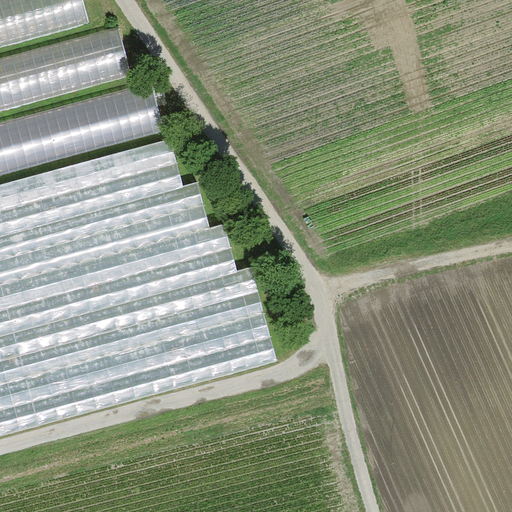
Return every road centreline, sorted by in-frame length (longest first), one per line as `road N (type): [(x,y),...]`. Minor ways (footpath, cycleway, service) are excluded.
road 1 (track): [(330,352),(303,257),(131,0)]
road 2 (track): [(330,352),(0,446)]
road 3 (track): [(378,511),(330,352)]
